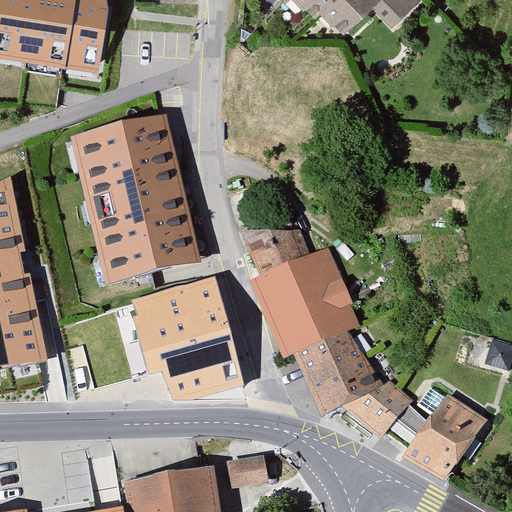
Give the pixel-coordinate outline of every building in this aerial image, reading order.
[(104,0),(0,0),(0,1),(0,57),(99,73),(104,0)] [(317,0),(337,21),(359,0),(369,0),(390,21),(412,0),(317,0)] [(166,114),(71,137),(105,285),(202,261),(166,114)] [(9,178),(0,183),(0,370),(51,360),(9,178)] [(300,231),(240,231),(261,277),(311,254),(300,231)] [(311,254),(261,277),(249,282),(284,360),(295,355),(353,329),(362,325),(327,247),(311,254)] [(245,386),(215,276),(132,299),(138,315),(133,317),(149,375),(162,373),(174,401),(192,401),(245,386)] [(353,329),(295,355),(322,414),(341,405),(378,387),(353,329)] [(511,355),(511,347),(494,343),(488,362),(508,368),(511,355)] [(378,387),(341,405),(381,439),(414,401),(391,381),(378,387)] [(486,418),(446,393),(405,458),(445,483),(486,418)] [(261,455),(227,463),(232,487),(267,479),(261,455)] [(221,511),(214,467),(124,484),(129,511),(221,511)]
